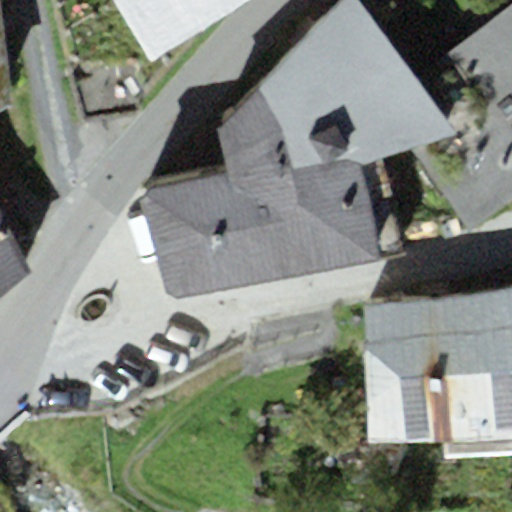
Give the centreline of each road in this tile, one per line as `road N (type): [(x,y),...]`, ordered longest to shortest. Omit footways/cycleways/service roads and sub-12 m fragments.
road 1 (residential): [(179,313),(437,264),(511,237)]
road 2 (residential): [(88,224),(274,0)]
road 3 (residential): [(30,0),(61,158),(88,224)]
road 4 (residential): [(16,320),(79,357),(121,355),(179,313)]
road 5 (residential): [(179,313),(88,224)]
road 6 (residential): [(16,320),(88,224)]
